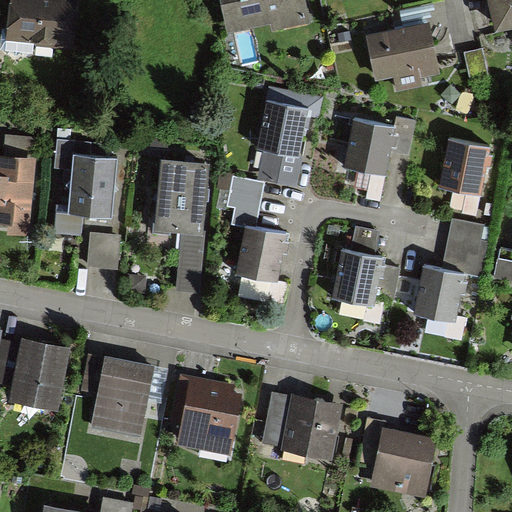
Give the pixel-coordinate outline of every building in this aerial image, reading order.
[(31,38),(68,41),(71,0),(9,0),(5,45),(30,47),(31,38)] [(222,0),(227,23),(302,7),(300,0),(222,0)] [(511,0),(485,0),(491,23),(511,17),(511,0)] [(430,17),(364,33),(374,75),(393,71),(396,86),(420,81),(417,70),(442,64),(430,17)] [(470,78),(487,74),(479,41),(462,45),(470,78)] [(260,174),(290,180),(307,95),(273,88),(256,173),(260,174)] [(412,115),(355,106),(346,163),(383,169),(387,145),(407,148),(412,115)] [(67,213),(109,214),(112,142),(75,140),(75,134),(68,134),(68,124),(55,123),(54,159),(69,159),(67,213)] [(448,129),(436,183),(478,192),(490,139),(448,129)] [(0,223),(18,225),(25,143),(0,141),(0,223)] [(205,144),(163,142),(160,216),(201,218),(205,144)] [(231,200),(254,205),(260,174),(256,173),(237,169),(231,200)] [(236,267),(271,276),(283,224),(249,215),(236,267)] [(455,257),(483,258),(484,223),(457,222),(455,257)] [(179,280),(197,281),(201,226),(183,225),(179,280)] [(352,227),(349,243),(379,247),(381,231),(352,227)] [(84,261),(112,265),(116,234),(88,231),(84,261)] [(340,243),(331,295),(369,302),(371,290),(390,293),(397,259),(378,256),(379,250),(340,243)] [(511,254),(498,251),(493,271),(511,275),(511,254)] [(421,256),(410,311),(453,320),(465,265),(421,256)] [(10,388),(54,397),(65,339),(22,331),(21,339),(0,334),(0,375),(12,378),(10,388)] [(91,427),(133,435),(148,358),(106,350),(105,354),(88,351),(82,386),(98,389),(91,427)] [(175,435),(222,447),(237,387),(182,374),(171,418),(179,420),(175,435)] [(265,446),(326,454),(333,399),(272,391),(265,446)] [(373,476),(420,486),(432,433),(368,420),(360,457),(376,460),(373,476)] [(51,495),(46,511),(105,511),(106,508),(51,495)]
